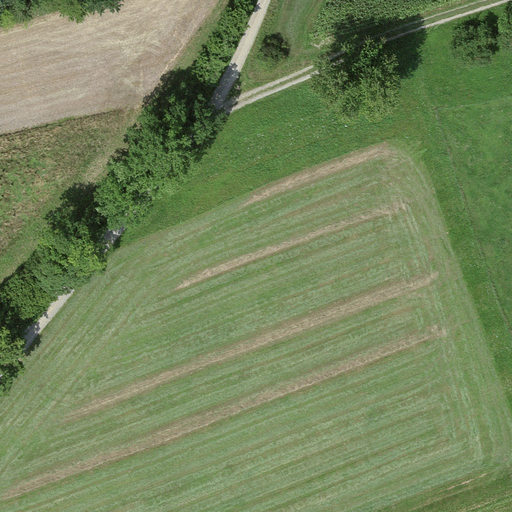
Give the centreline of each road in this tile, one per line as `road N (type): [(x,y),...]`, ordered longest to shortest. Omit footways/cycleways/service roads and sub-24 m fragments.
road 1 (track): [(0,375),(209,121),(267,0)]
road 2 (track): [(209,121),(407,34),(511,2)]
